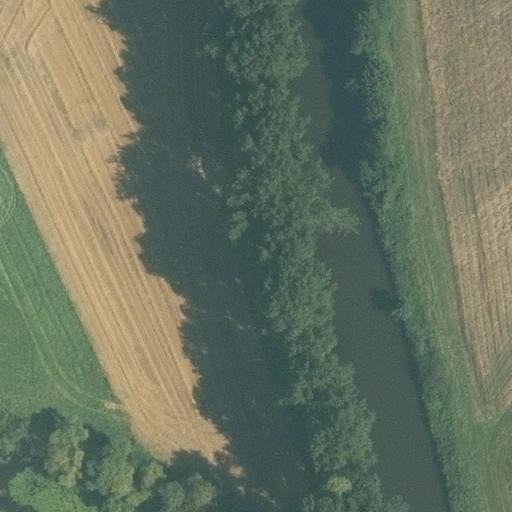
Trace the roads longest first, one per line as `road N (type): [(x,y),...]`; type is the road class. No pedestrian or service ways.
road 1 (track): [(234,0),(229,99),(253,281),(318,511)]
road 2 (track): [(376,0),(393,155),(474,511)]
